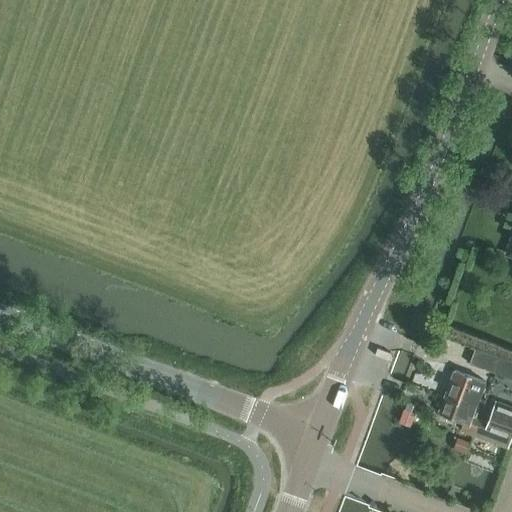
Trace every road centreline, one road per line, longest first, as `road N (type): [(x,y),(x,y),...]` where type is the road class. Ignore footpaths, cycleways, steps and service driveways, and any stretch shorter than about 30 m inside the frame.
road 1 (tertiary): [(316,437),(368,306),(435,171),(499,0)]
road 2 (tertiary): [(316,437),(0,317)]
